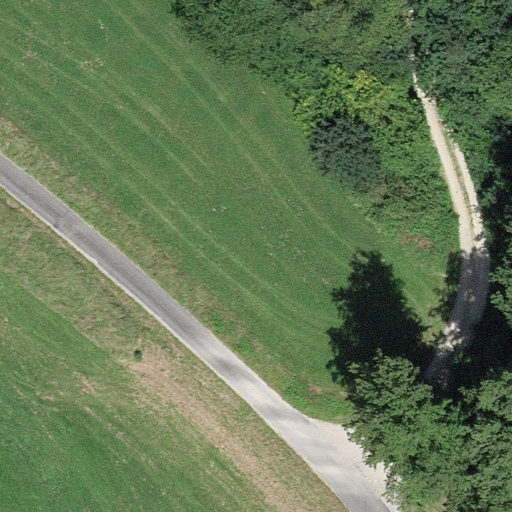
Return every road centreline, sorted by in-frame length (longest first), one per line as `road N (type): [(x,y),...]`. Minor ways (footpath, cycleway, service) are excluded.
road 1 (track): [(339,451),(423,411),(486,320),(408,0)]
road 2 (track): [(0,186),(339,451),(378,511)]
